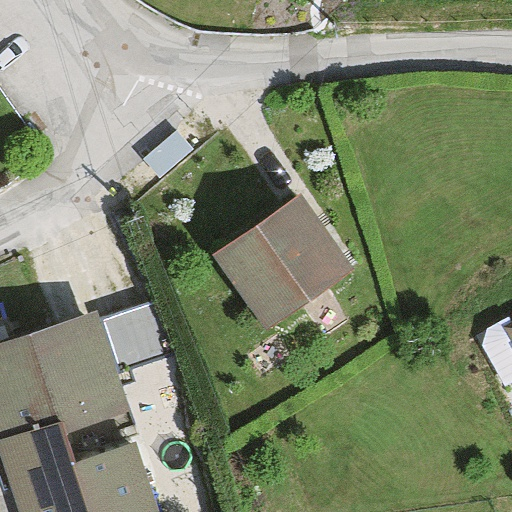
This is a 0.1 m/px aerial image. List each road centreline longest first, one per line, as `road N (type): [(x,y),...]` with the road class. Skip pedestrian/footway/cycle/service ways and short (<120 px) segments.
road 1 (residential): [(511,49),(468,46),(140,75)]
road 2 (residential): [(0,214),(36,198),(140,75)]
